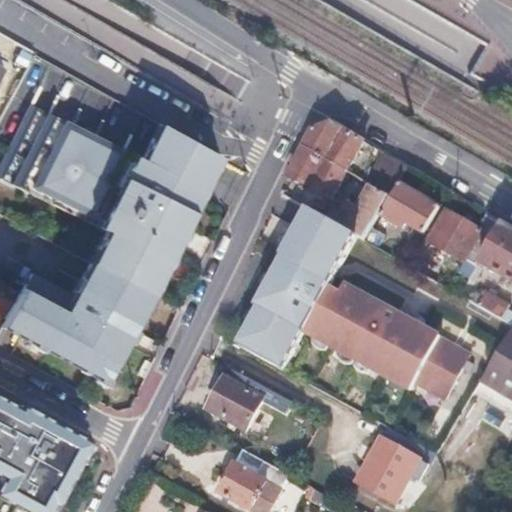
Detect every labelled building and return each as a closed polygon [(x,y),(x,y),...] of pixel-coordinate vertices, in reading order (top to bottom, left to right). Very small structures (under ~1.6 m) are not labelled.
[(11,43),(5,54),(27,66),(33,55),(11,43)] [(167,265),(220,159),(162,127),(159,125),(141,161),(29,105),(12,138),(0,161),(0,179),(50,205),(55,196),(65,201),(61,210),(87,223),(90,215),(102,221),(105,232),(96,251),(101,254),(94,266),(151,296),(167,265)] [(312,131),(304,149),(347,174),(364,145),(346,134),(332,126),(312,131)] [(304,149),(289,178),(296,183),(330,202),(333,196),(347,174),(304,149)] [(408,170),(383,156),(365,185),(371,188),(370,190),(390,202),(399,186),(408,170)] [(296,183),(287,199),(308,211),(335,226),(348,204),(343,202),(333,196),(330,202),(296,183)] [(343,202),(348,204),(335,226),(357,238),(365,243),(369,237),(390,202),(370,190),(368,189),(366,193),(353,186),(343,202)] [(399,186),(390,202),(369,237),(374,240),(386,220),(405,230),(407,226),(422,234),(437,208),(399,186)] [(65,201),(55,196),(50,205),(61,210),(65,201)] [(287,255),(284,260),(270,285),(327,320),(346,287),(342,285),(337,294),(326,288),(357,238),(335,226),(308,211),(291,242),(301,247),(295,259),(287,255)] [(476,231),(447,213),(429,244),(466,266),(468,263),(476,267),(479,264),(501,225),(489,227),(476,231)] [(87,223),(105,232),(102,221),(90,215),(87,223)] [(511,231),(501,225),(479,264),(504,279),(500,285),(506,288),(509,282),(511,283),(511,231)] [(301,247),(291,242),(282,258),(284,260),(287,255),(295,259),(301,247)] [(89,263),(94,266),(101,254),(96,251),(89,263)] [(412,261),(409,268),(425,277),(428,270),(412,261)] [(94,266),(89,263),(71,298),(28,275),(1,327),(96,378),(104,365),(112,369),(151,296),(94,266)] [(468,263),(466,266),(463,271),(466,273),(464,277),(469,280),(476,267),(468,263)] [(469,280),(459,296),(511,326),(511,312),(507,309),(509,305),(483,290),(480,295),(471,290),(478,277),(477,276),(481,270),(476,267),(469,280)] [(16,293),(0,284),(0,312),(4,314),(16,293)] [(257,309),(258,309),(237,348),(282,373),(303,334),(410,392),(415,384),(445,400),(448,394),(442,391),(444,388),(327,320),(270,285),(257,309)] [(346,287),(327,320),(444,388),(442,391),(448,394),(469,354),(439,338),(440,337),(346,287)] [(511,328),(473,395),(511,417),(511,328)] [(264,402),(225,380),(206,412),(245,434),(264,402)] [(54,507),(88,444),(50,423),(19,407),(17,409),(0,399),(0,511),(47,511),(52,505),(54,507)] [(427,452),(387,430),(356,484),(396,506),(410,481),(420,464),(427,452)] [(261,462),(241,451),(218,493),(253,511),(268,511),(281,489),(255,475),(261,462)] [(428,469),(420,464),(410,481),(419,486),(428,469)] [(268,466),(264,474),(281,483),(285,475),(268,466)]
